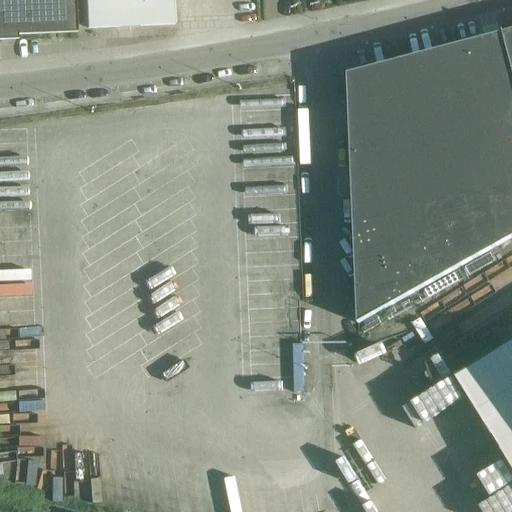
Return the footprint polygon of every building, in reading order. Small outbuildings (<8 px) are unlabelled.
[(0,0),(0,37),(18,37),(18,36),(77,33),(75,0),(0,0)] [(86,0),(87,29),(173,26),(172,0),(86,0)] [(511,30),(443,49),(348,74),(358,325),(511,238),(511,30)] [(384,46),(387,56),(406,51),(404,41),(384,46)] [(511,341),(456,377),(511,465),(511,341)] [(310,442),(313,501),(339,500),(339,488),(328,488),(326,441),(310,442)]
